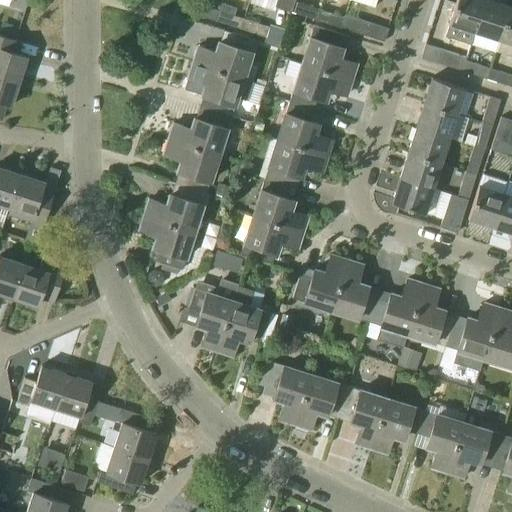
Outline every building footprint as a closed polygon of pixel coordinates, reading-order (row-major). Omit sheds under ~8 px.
[(470,44),(484,0),(456,0),(449,23),(445,36),(470,44)] [(495,52),(510,6),(490,0),(484,0),(470,44),(495,52)] [(291,11),(316,20),(320,9),(294,1),(291,11)] [(206,18),(209,7),(194,2),(190,13),(206,18)] [(511,43),(511,6),(510,6),(495,52),(496,52),(500,40),(511,43)] [(231,26),(234,15),(219,10),(215,21),(231,26)] [(326,23),(341,28),(345,14),(344,17),(329,12),(326,23)] [(366,36),(370,23),(345,14),(341,28),(366,36)] [(256,34),(259,23),(243,18),(240,29),(256,34)] [(0,33),(14,38),(18,26),(2,21),(0,27),(0,33)] [(307,65),(351,79),(357,63),(339,58),(343,47),(334,44),(338,33),(314,25),(306,48),(312,50),(307,65)] [(193,62),(237,76),(242,61),(248,63),(255,40),(231,32),(227,44),(219,41),(215,52),(198,46),(193,62)] [(0,74),(19,81),(27,56),(18,53),(22,41),(0,34),(0,74)] [(466,57),(441,49),(440,51),(425,46),(421,57),(461,70),(466,57)] [(466,57),(461,70),(477,75),(480,65),(465,60),(466,57)] [(253,82),(237,76),(193,62),(188,78),(186,77),(183,80),(182,84),(183,87),(187,89),(191,89),(195,92),(200,92),(202,93),(202,94),(210,97),(207,109),(231,117),(237,97),(247,101),(253,82)] [(346,95),(351,79),(307,65),(302,80),(297,78),(289,102),(313,109),(317,97),(326,100),(329,90),(346,95)] [(511,84),(511,75),(499,71),(496,81),(511,86),(511,84)] [(19,81),(0,74),(0,119),(2,120),(6,105),(11,106),(19,81)] [(457,114),(465,88),(431,78),(423,103),(457,114)] [(490,96),(485,112),(495,115),(500,100),(490,96)] [(309,121),(313,109),(289,102),(282,125),(287,127),(283,142),(327,156),(332,139),(315,134),(318,124),(309,121)] [(449,138),(457,114),(423,103),(415,128),(449,138)] [(223,139),(231,117),(207,109),(203,120),(194,118),(191,128),(174,122),(169,138),(213,153),(218,138),(223,139)] [(511,144),(505,142),(511,121),(511,120),(501,117),(494,140),(490,149),(511,156),(511,144)] [(441,163),(449,138),(415,128),(407,153),(441,163)] [(474,146),(484,150),(489,134),(478,131),(474,146)] [(208,168),(213,153),(169,138),(163,155),(181,160),(177,171),(186,173),(182,185),(206,193),(214,170),(208,168)] [(322,172),(327,156),(283,142),(278,157),(272,155),(265,177),(289,185),(293,174),(301,177),(305,166),(322,172)] [(469,162),(479,165),(484,150),(474,146),(469,162)] [(433,188),(441,163),(407,153),(399,177),(433,188)] [(0,204),(9,208),(20,173),(0,166),(0,204)] [(394,191),(398,178),(381,172),(376,185),(394,191)] [(43,225),(55,189),(43,185),(44,181),(20,173),(9,208),(11,208),(9,214),(43,225)] [(285,197),(289,185),(265,177),(257,201),(263,203),(258,218),(302,232),(308,216),(290,210),(294,200),(285,197)] [(425,213),(433,188),(399,177),(391,203),(425,213)] [(468,199),(473,184),(462,181),(458,196),(468,199)] [(199,216),(206,193),(182,185),(178,197),(170,194),(166,204),(149,199),(144,215),(188,229),(193,214),(199,216)] [(493,227),(504,194),(479,185),(468,219),(493,227)] [(511,232),(511,196),(504,194),(493,227),(511,232)] [(468,199),(458,196),(455,195),(447,220),(460,225),(468,199)] [(183,244),(188,229),(144,215),(139,231),(156,236),(153,247),(161,250),(158,261),(182,269),(189,246),(183,244)] [(297,248),(302,232),(258,218),(253,233),(248,231),(240,254),(264,262),(268,250),(277,253),(280,242),(297,248)] [(230,254),(216,250),(212,264),(225,268),(230,254)] [(25,264),(14,298),(38,306),(40,298),(53,302),(64,269),(56,267),(58,259),(43,254),(39,268),(25,264)] [(0,293),(14,298),(25,264),(0,255),(0,293)] [(332,304),(346,260),(330,255),(325,272),(315,269),(312,277),(300,274),(292,298),(315,305),(317,299),(332,304)] [(145,270),(148,262),(141,260),(138,268),(145,270)] [(369,322),(377,298),(365,294),(368,285),(357,282),(363,265),(346,260),(332,304),(347,309),(346,315),(369,322)] [(216,350),(238,285),(238,284),(221,278),(218,286),(197,279),(187,312),(199,316),(196,325),(206,328),(201,345),(216,350)] [(403,347),(409,328),(423,284),(407,279),(401,296),(391,293),(388,301),(377,298),(369,322),(380,325),(376,338),(403,347)] [(445,346),(453,322),(441,318),(444,310),(434,306),(439,289),(423,284),(409,328),(424,333),(422,339),(445,346)] [(271,313),(248,306),(253,290),(238,285),(216,350),(233,356),(238,339),(249,342),(252,333),(264,337),(271,313)] [(485,352),(499,308),(483,303),(478,320),(467,317),(465,326),(453,322),(445,346),(468,353),(470,348),(485,352)] [(511,367),(511,331),(510,330),(511,323),(511,312),(499,308),(485,352),(500,357),(498,363),(511,367)] [(417,368),(422,352),(404,345),(398,362),(417,368)] [(278,419),(294,424),(308,379),(293,375),(295,369),(264,359),(256,383),(276,389),(273,398),(284,401),(278,419)] [(54,408),(66,373),(42,365),(36,381),(24,378),(17,401),(29,405),(31,400),(54,408)] [(91,382),(66,373),(54,408),(80,416),(78,422),(90,426),(103,387),(91,383),(91,382)] [(341,410),(348,386),(325,378),(324,384),(308,379),(294,424),(311,429),(316,412),(327,415),(329,406),(341,410)] [(371,448),(385,404),(370,399),(372,393),(348,386),(341,410),(353,414),(350,422),(360,426),(355,443),(371,448)] [(417,434),(425,410),(402,403),(400,408),(385,404),(371,448),(387,453),(393,436),(403,439),(406,431),(417,434)] [(152,432),(156,420),(120,408),(116,420),(122,422),(114,446),(148,458),(156,433),(152,432)] [(447,472),(461,428),(446,423),(448,417),(425,410),(417,434),(429,438),(426,447),(437,450),(431,467),(447,472)] [(493,458),(501,434),(478,427),(477,433),(461,428),(447,472),(463,477),(469,460),(479,463),(482,455),(493,458)] [(511,492),(511,437),(501,434),(493,458),(505,462),(503,471),(511,473),(511,476),(507,491),(511,492)] [(140,483),(148,458),(114,446),(106,471),(100,469),(96,482),(132,493),(136,481),(140,483)] [(61,481),(84,489),(89,475),(66,467),(61,481)] [(26,511),(64,511),(67,503),(51,497),(55,486),(31,478),(27,490),(33,492),(26,511)]
